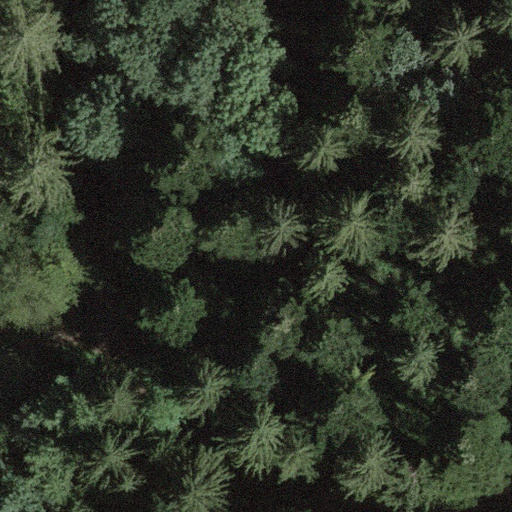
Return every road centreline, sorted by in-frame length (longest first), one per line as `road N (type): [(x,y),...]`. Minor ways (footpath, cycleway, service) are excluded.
road 1 (track): [(511,470),(468,483),(375,488),(233,460),(119,413),(33,393)]
road 2 (track): [(114,0),(33,393),(0,478)]
